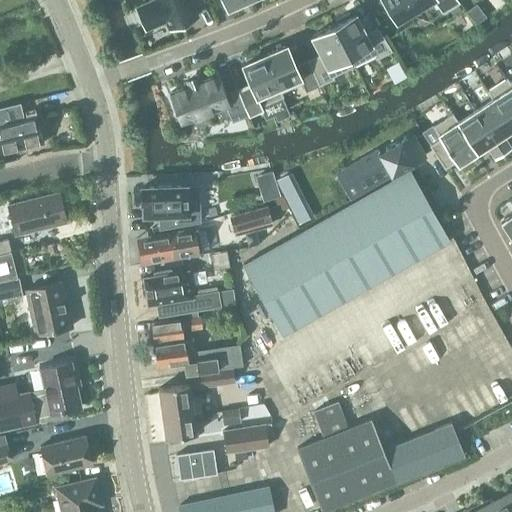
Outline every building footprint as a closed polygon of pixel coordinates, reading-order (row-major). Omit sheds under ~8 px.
[(151,0),(136,7),(146,29),(166,20),(170,28),(197,16),(192,5),(203,0),(151,0)] [(222,0),(226,10),(229,9),(248,0),(222,0)] [(432,0),(440,13),(459,2),(457,0),(382,0),(396,21),(430,0),(432,0)] [(337,22),(333,24),(354,65),(375,55),(377,58),(392,50),(377,26),(365,32),(355,13),(350,15),(349,12),(335,19),(337,22)] [(354,65),(333,24),(311,36),(320,54),(308,59),(319,85),(334,78),(333,76),(354,65)] [(280,92),(282,92),(302,83),(305,91),(319,85),(308,59),(296,64),(287,44),(264,54),(280,92)] [(283,96),(282,92),(280,92),(264,54),(260,56),(258,53),(245,59),(246,62),(241,64),(250,84),(238,90),(249,116),(263,110),(261,106),(283,96)] [(225,106),(231,121),(246,116),(236,89),(224,94),(217,75),(170,92),(181,122),(225,106)] [(493,98),(511,127),(511,87),(508,82),(509,81),(507,77),(486,90),(492,99),(493,98)] [(503,135),(511,129),(511,127),(493,98),(475,110),(503,153),(511,148),(503,135)] [(0,150),(1,153),(43,143),(37,115),(25,118),(21,102),(0,107),(0,150)] [(457,121),(477,152),(486,146),(495,159),(503,153),(475,110),(457,121)] [(457,164),(477,152),(457,121),(452,113),(432,126),(440,137),(429,144),(430,146),(431,148),(444,168),(455,161),(457,164)] [(412,132),(379,151),(378,148),(346,166),(361,192),(426,155),(424,152),(416,137),(412,132)] [(422,134),(416,137),(424,152),(431,148),(430,146),(429,144),(422,134)] [(158,186),(142,187),(142,203),(143,203),(144,215),(159,214),(160,229),(188,224),(187,214),(200,213),(199,185),(172,186),(172,185),(158,186)] [(391,186),(353,207),(367,232),(393,217),(400,228),(422,216),(415,203),(404,209),(391,186)] [(8,204),(16,234),(66,222),(58,192),(8,204)] [(298,196),(286,202),(297,224),(309,218),(298,196)] [(271,223),(266,204),(229,215),(234,233),(271,223)] [(511,213),(501,223),(511,237),(511,213)] [(406,239),(368,261),(374,271),(374,272),(378,280),(417,258),(407,240),(429,228),(422,216),(400,228),(406,239)] [(168,233),(137,239),(138,245),(142,264),(187,256),(198,254),(197,251),(209,249),(205,228),(193,230),(193,229),(168,233)] [(0,252),(10,250),(8,238),(0,239),(0,252)] [(263,246),(241,259),(248,271),(258,265),(268,283),(307,261),(302,253),(296,243),(269,258),(263,246)] [(0,280),(17,277),(11,251),(0,253),(0,280)] [(417,258),(378,280),(383,288),(390,299),(416,284),(423,295),(445,283),(438,270),(427,276),(417,258)] [(278,301),(268,307),(275,320),(287,313),(297,307),(291,296),(317,281),(311,270),(312,270),(307,261),(268,283),(278,301)] [(155,275),(144,277),(148,304),(154,303),(168,301),(170,314),(200,309),(198,295),(192,296),(187,270),(171,273),(170,269),(154,272),(155,275)] [(17,277),(0,280),(0,298),(21,294),(17,277)] [(35,334),(70,327),(69,322),(71,322),(69,312),(67,313),(65,299),(67,299),(63,281),(26,289),(35,334)] [(429,306),(402,321),(408,332),(407,333),(412,341),(451,319),(441,301),(452,295),(445,283),(423,295),(429,306)] [(232,290),(217,293),(219,306),(234,304),(232,290)] [(297,307),(287,313),(294,325),(305,319),(315,337),(354,315),(349,306),(348,307),(342,296),(315,311),(309,300),(297,307)] [(242,366),(239,344),(193,351),(191,333),(182,335),(182,331),(202,328),(200,314),(197,314),(197,311),(168,315),(168,316),(150,319),(150,323),(151,332),(150,334),(150,338),(153,340),(154,347),(152,349),(153,353),(155,355),(157,367),(183,363),(184,374),(197,373),(242,366)] [(325,355),(314,361),(321,373),(343,361),(337,350),(364,335),(358,324),(359,323),(354,315),(315,337),(325,355)] [(451,319),(412,341),(417,349),(418,349),(424,360),(450,345),(454,351),(469,343),(473,341),(473,340),(469,332),(461,337),(451,319)] [(499,326),(483,335),(487,343),(496,338),(503,333),(499,326)] [(503,333),(496,338),(502,348),(509,344),(503,333)] [(473,341),(469,343),(473,351),(487,343),(483,335),(473,340),(473,341)] [(469,343),(454,351),(458,359),(473,351),(469,343)] [(511,358),(510,355),(496,363),(511,390),(511,358)] [(343,361),(321,373),(328,386),(339,380),(349,398),(388,376),(383,368),(382,368),(376,357),(349,372),(343,361)] [(39,368),(43,388),(30,391),(18,392),(15,381),(0,384),(0,427),(33,421),(33,422),(52,419),(50,413),(80,407),(76,384),(80,384),(76,367),(72,367),(71,361),(39,368)] [(511,390),(496,363),(484,370),(504,405),(511,400),(511,390)] [(192,374),(194,387),(233,382),(232,368),(192,374)] [(484,370),(471,377),(491,412),(504,405),(484,370)] [(444,374),(433,380),(437,387),(447,381),(444,374)] [(359,416),(348,421),(355,434),(377,422),(371,410),(398,395),(392,385),(392,384),(388,376),(349,398),(359,416)] [(471,377),(459,384),(479,420),(491,412),(471,377)] [(161,413),(209,406),(208,394),(190,397),(188,384),(158,388),(161,413)] [(459,384),(445,392),(465,427),(479,420),(459,384)] [(321,427),(347,420),(342,399),(315,407),(321,427)] [(165,438),(168,437),(170,442),(182,440),(183,435),(196,433),(194,420),(211,418),(209,406),(161,413),(165,438)] [(238,408),(221,411),(224,426),(240,423),(238,408)] [(269,418),(244,422),(249,456),(275,452),(269,418)] [(378,423),(349,440),(357,454),(371,446),(385,471),(427,447),(412,421),(386,436),(378,423)] [(6,435),(0,435),(0,462),(14,458),(6,435)] [(40,446),(47,474),(91,463),(84,435),(40,446)] [(213,448),(176,454),(180,479),(217,473),(213,448)] [(97,511),(96,505),(101,503),(95,477),(56,487),(61,511),(97,511)] [(273,511),(268,486),(179,504),(180,511),(273,511)] [(487,499),(482,501),(487,511),(511,511),(504,497),(490,505),(487,499)] [(487,511),(482,501),(462,511),(461,511),(487,511)]
